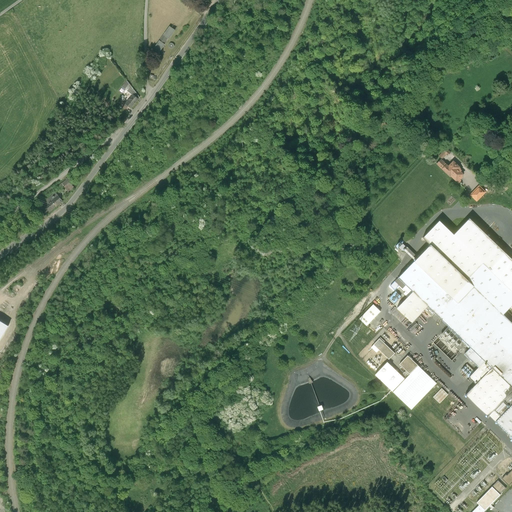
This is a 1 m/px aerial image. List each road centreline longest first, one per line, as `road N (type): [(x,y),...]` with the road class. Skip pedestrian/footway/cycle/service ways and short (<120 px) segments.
road 1 (unclassified): [(221,0),(58,216),(0,255)]
road 2 (track): [(383,290),(322,355),(287,375),(279,401),(281,421),(295,429),(360,402),(359,386),(323,358)]
